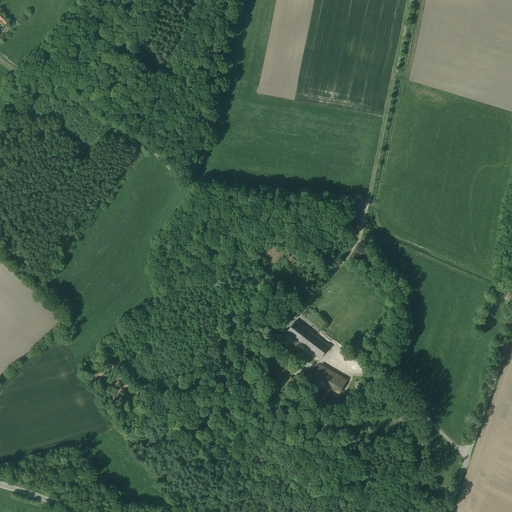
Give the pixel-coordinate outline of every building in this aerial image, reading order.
[(361,203),(352,202),(350,215),(359,216),(361,203)] [(296,321),(287,332),(303,345),(312,333),(296,321)] [(276,344),(278,337),(268,333),(265,341),(276,344)] [(330,347),(312,333),(303,345),(321,358),(330,347)] [(345,380),(318,366),(309,384),(321,390),(323,386),(338,394),(345,380)] [(284,369),(272,381),(277,386),(289,374),(284,369)]
